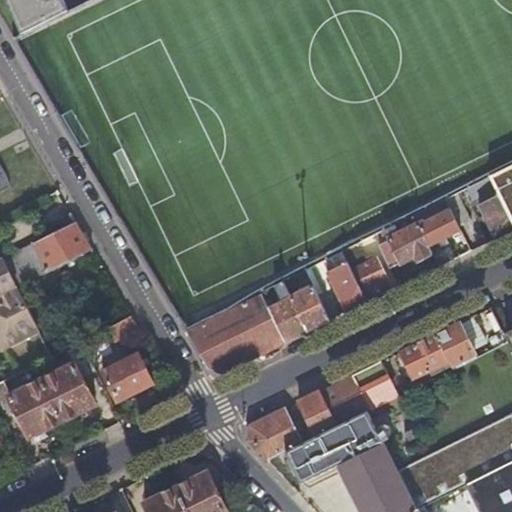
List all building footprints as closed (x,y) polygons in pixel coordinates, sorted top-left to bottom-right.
[(6,0),(21,34),(68,11),(63,0),(6,0)] [(511,165),(490,176),(495,186),(499,194),(511,219),(511,165)] [(476,196),(495,186),(490,176),(464,190),(469,199),(476,196)] [(499,194),(495,186),(476,196),(480,204),(499,194)] [(446,199),(459,226),(471,220),(458,193),(446,199)] [(497,238),(511,230),(511,219),(499,194),(480,204),(497,238)] [(446,199),(414,215),(429,245),(450,235),(461,229),(459,226),(446,199)] [(374,235),(390,267),(414,254),(417,260),(432,252),(429,245),(414,215),(374,235)] [(2,260),(16,287),(50,270),(50,272),(94,249),(78,222),(2,260)] [(460,256),(471,250),(461,229),(450,235),(460,256)] [(343,251),(351,267),(366,258),(358,243),(343,251)] [(350,310),(368,301),(352,270),(351,267),(343,251),(306,269),(313,284),(318,294),(331,288),(326,278),(330,276),(347,311),(350,310)] [(368,301),(383,294),(378,283),(387,278),(376,258),(352,270),(368,301)] [(2,260),(0,261),(0,342),(3,349),(39,332),(16,287),(2,260)] [(308,331),(331,319),(318,294),(313,284),(291,296),(308,331)] [(223,372),(286,341),(269,307),(263,293),(187,330),(209,367),(223,372)] [(286,341),(308,331),(291,296),(269,307),(286,341)] [(142,329),(134,315),(110,327),(117,342),(142,329)] [(454,368),(477,357),(472,348),(486,341),(474,316),(436,335),(450,361),(454,368)] [(450,361),(436,335),(401,352),(408,366),(413,376),(414,378),(450,361)] [(98,370),(84,341),(65,350),(66,353),(70,351),(76,362),(42,379),(64,421),(82,413),(81,411),(97,404),(84,378),(98,370)] [(52,357),(48,349),(12,368),(16,375),(35,365),(52,357)] [(146,366),(143,360),(140,354),(105,371),(119,401),(154,383),(146,366)] [(148,357),(143,360),(146,366),(152,363),(148,357)] [(352,376),(370,410),(399,396),(381,362),(352,376)] [(413,376),(408,366),(399,370),(405,380),(413,376)] [(317,437),(368,412),(370,410),(352,376),(314,394),(299,402),(317,437)] [(3,382),(0,383),(0,408),(5,418),(18,411),(30,436),(45,429),(46,430),(64,421),(42,379),(10,395),(3,382)] [(249,442),(268,462),(286,453),(303,444),(298,433),(294,426),(286,408),(283,410),(252,425),(249,442)] [(302,484),(338,466),(383,443),(368,412),(317,437),(303,444),(286,453),(302,484)] [(511,461),(511,413),(406,466),(425,505),(466,485),(511,461)] [(302,423),(294,426),(298,433),(305,430),(302,423)] [(410,511),(422,506),(425,505),(406,466),(397,471),(383,443),(338,466),(360,511),(410,511)] [(511,511),(511,461),(466,485),(479,511),(511,511)] [(194,480),(177,488),(188,511),(227,511),(209,475),(195,481),(194,480)] [(188,511),(177,488),(159,497),(160,498),(146,505),(149,511),(188,511)]
